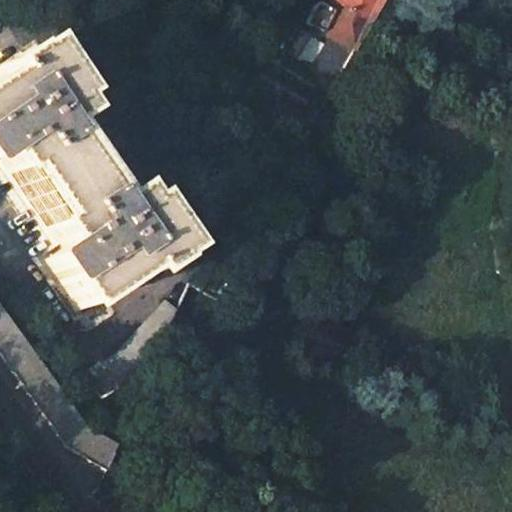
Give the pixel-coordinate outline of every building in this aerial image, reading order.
[(267,0),(261,10),(275,18),(285,0),(267,0)] [(333,0),(331,5),(364,29),(380,0),(333,0)] [(311,8),(303,25),(319,34),(328,11),(324,9),(314,4),(311,8)] [(328,11),(319,34),(351,51),(364,29),(331,5),(328,11)] [(0,162),(59,249),(42,261),(76,310),(135,271),(139,278),(160,264),(158,262),(172,253),(137,202),(130,206),(121,193),(101,207),(48,130),(69,116),(59,102),(65,98),(31,46),(18,56),(16,53),(0,64),(0,162)] [(329,76),(321,91),(326,95),(334,80),(329,76)] [(69,116),(48,130),(101,207),(121,193),(69,116)] [(115,353),(78,376),(101,399),(146,371),(174,311),(162,300),(115,353)] [(0,312),(0,358),(64,447),(87,462),(103,471),(114,446),(83,428),(0,312)]
